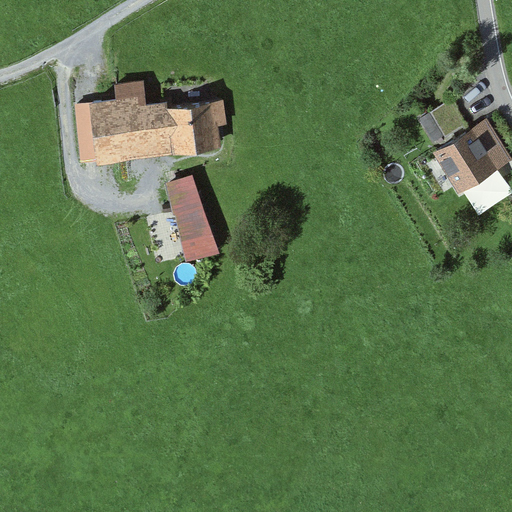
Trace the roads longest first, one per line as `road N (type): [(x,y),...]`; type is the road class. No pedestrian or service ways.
road 1 (track): [(62,51),(76,181),(95,195),(136,197)]
road 2 (track): [(0,79),(149,0)]
